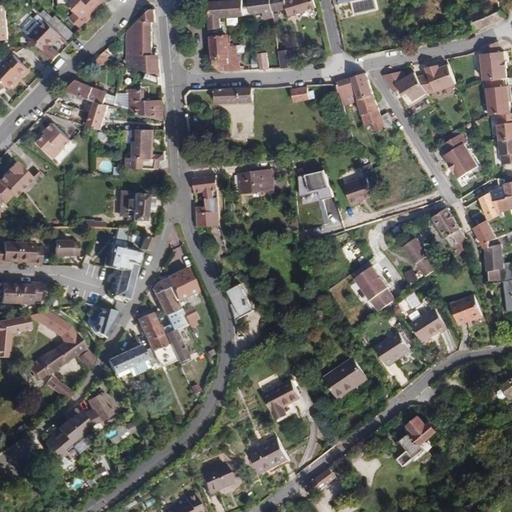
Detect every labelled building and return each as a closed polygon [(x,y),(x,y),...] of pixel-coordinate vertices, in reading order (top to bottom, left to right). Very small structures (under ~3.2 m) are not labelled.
[(86,21),(102,5),(97,0),(79,0),(71,8),(77,13),(74,15),(81,22),(84,19),(86,21)] [(244,19),(243,0),(239,0),(208,2),(211,30),(219,29),(219,25),(224,25),(223,17),(229,17),(229,22),(235,22),(235,19),(244,19)] [(274,12),(288,9),(285,0),(248,0),(250,15),(261,13),(262,20),(266,20),(266,24),(275,23),(274,12)] [(285,0),(288,9),(290,16),(317,7),(314,0),(285,0)] [(506,18),(499,4),(498,2),(491,6),(469,15),(476,31),(506,18)] [(0,40),(10,40),(6,5),(0,5),(0,40)] [(156,22),(155,9),(151,9),(128,30),(128,32),(121,39),(119,76),(156,87),(156,75),(161,77),(160,58),(153,58),(152,22),(156,22)] [(53,19),(44,11),(41,14),(68,40),(74,33),(56,16),(53,19)] [(50,63),(69,43),(45,20),(26,40),(50,63)] [(241,71),(241,67),(240,56),(238,57),(237,46),(231,46),(230,40),(227,40),(227,35),(211,37),(214,67),(220,72),(241,71)] [(482,54),(485,81),(486,80),(503,79),(508,78),(507,68),(508,68),(507,62),(506,62),(505,52),(500,52),(499,41),(485,48),(485,54),(482,54)] [(297,66),(294,49),(279,51),(282,69),(297,66)] [(110,53),(106,51),(100,56),(102,57),(109,59),(110,53)] [(7,60),(0,67),(0,79),(7,86),(10,89),(29,69),(13,55),(7,61),(7,60)] [(105,61),(102,57),(100,56),(93,63),(98,68),(105,61)] [(436,91),(457,83),(449,64),(440,68),(439,64),(426,67),(429,75),(418,77),(428,94),(436,91)] [(409,65),(402,70),(407,77),(414,71),(409,65)] [(399,91),(410,108),(430,96),(428,94),(418,77),(417,76),(416,73),(407,78),(403,71),(384,75),(385,76),(390,85),(395,93),(399,91)] [(359,100),(374,95),(367,73),(337,82),(344,104),(359,100)] [(504,86),(503,79),(486,80),(488,100),(490,99),(492,115),(498,115),(511,113),(511,99),(511,96),(511,95),(511,86),(511,85),(504,86)] [(311,99),(308,87),(292,90),(295,102),(311,99)] [(69,88),(65,92),(91,99),(92,95),(69,88)] [(253,100),(252,88),(216,89),(216,102),(241,101),(253,100)] [(99,102),(91,99),(65,92),(56,102),(92,113),(88,126),(102,130),(109,105),(107,105),(99,102)] [(111,94),(102,92),(99,102),(107,105),(111,94)] [(380,110),(374,95),(359,100),(363,115),(380,110)] [(382,116),(380,110),(363,115),(366,126),(374,124),(377,133),(386,130),(389,138),(400,133),(388,112),(382,116)] [(511,113),(498,115),(501,139),(511,138),(511,113)] [(72,141),(54,123),(44,133),(46,135),(43,138),(38,143),(54,159),(72,141)] [(152,159),(153,130),(133,130),(133,143),(135,143),(134,158),(127,158),(127,168),(158,169),(160,159),(152,159)] [(456,137),(442,145),(448,154),(445,155),(450,162),(449,162),(455,172),(456,171),(460,178),(479,166),(465,144),(467,142),(462,133),(456,137)] [(511,138),(501,139),(504,164),(511,163),(511,138)] [(210,167),(208,156),(192,158),(193,169),(210,167)] [(33,179),(15,162),(8,170),(9,171),(11,173),(6,177),(5,175),(0,179),(0,184),(13,197),(14,198),(33,179)] [(275,189),(273,170),(239,174),(242,193),(275,189)] [(45,176),(40,171),(33,179),(37,184),(45,176)] [(302,203),(331,199),(326,171),(297,176),(302,203)] [(206,191),(207,206),(198,207),(199,226),(221,225),(217,175),(194,178),(196,192),(206,191)] [(366,200),(374,197),(367,178),(346,185),(353,206),(366,202),(366,200)] [(511,209),(511,181),(505,184),(506,187),(492,192),(481,198),(494,219),(504,212),(511,209)] [(6,204),(13,197),(0,184),(0,204),(3,201),(6,204)] [(149,194),(122,193),(121,210),(128,210),(127,219),(148,220),(148,210),(149,195),(149,194)] [(476,202),(465,207),(474,226),(485,221),(476,202)] [(467,237),(449,208),(434,216),(453,246),(461,242),(460,241),(467,237)] [(484,244),(486,248),(492,245),(491,243),(498,240),(491,221),(475,228),(480,236),(475,239),(480,247),(484,244)] [(116,228),(113,246),(111,256),(108,256),(107,259),(106,259),(104,267),(117,270),(116,272),(118,275),(120,276),(114,297),(129,300),(140,252),(126,249),(125,228),(116,228)] [(144,236),(136,235),(135,243),(141,247),(140,250),(149,252),(154,239),(144,236)] [(486,248),(488,271),(500,270),(505,269),(502,246),(500,239),(498,240),(491,243),(492,245),(486,248)] [(55,256),(72,256),(79,256),(79,242),(72,242),(72,241),(55,241),(55,256)] [(31,244),(3,243),(3,246),(0,246),(0,264),(3,264),(3,262),(10,262),(26,262),(33,263),(33,265),(41,266),(42,248),(31,247),(31,244)] [(405,249),(426,281),(428,279),(430,278),(435,275),(414,243),(405,249)] [(358,277),(381,311),(389,305),(397,300),(390,289),(391,288),(376,265),(358,277)] [(167,278),(174,294),(178,301),(198,291),(187,268),(167,278)] [(511,279),(511,271),(511,268),(505,269),(500,270),(502,282),(504,281),(503,281),(511,279)] [(500,270),(488,271),(490,284),(502,282),(500,270)] [(1,298),(31,302),(31,299),(39,300),(41,282),(33,281),(33,284),(26,283),(10,281),(4,280),(4,278),(0,277),(0,295),(2,296),(1,298)] [(404,282),(410,291),(418,286),(411,277),(404,282)] [(174,294),(167,278),(158,282),(155,285),(152,289),(166,316),(179,309),(172,295),(174,294)] [(511,279),(503,281),(504,281),(508,312),(511,311),(511,279)] [(226,293),(238,318),(253,311),(241,285),(226,293)] [(414,292),(405,298),(411,308),(420,302),(414,292)] [(483,315),(475,295),(453,304),(461,324),(483,315)] [(92,336),(109,340),(116,312),(93,306),(90,317),(97,319),(92,336)] [(448,326),(436,308),(412,324),(424,342),(448,326)] [(143,352),(146,359),(149,366),(175,354),(165,334),(160,322),(157,323),(152,311),(137,319),(151,348),(143,352)] [(185,315),(188,328),(198,326),(195,313),(185,315)] [(175,354),(179,362),(188,358),(175,330),(165,334),(175,354)] [(411,350),(399,332),(376,348),(388,365),(411,350)] [(87,348),(74,336),(37,360),(38,361),(34,363),(36,365),(31,368),(39,380),(47,374),(48,376),(87,348)] [(114,374),(146,359),(143,352),(138,342),(128,347),(130,351),(108,361),(114,374)] [(95,359),(87,350),(77,357),(88,370),(95,359)] [(368,378),(354,358),(326,377),(338,396),(359,382),(360,384),(368,378)] [(74,394),(52,377),(46,384),(66,400),(74,394)] [(293,404),(301,401),(293,381),(263,393),(275,422),(297,413),(293,404)] [(511,382),(506,389),(500,396),(509,405),(511,401),(511,382)] [(109,400),(103,392),(101,394),(101,393),(87,401),(94,412),(90,414),(95,424),(113,414),(112,412),(115,411),(111,404),(111,403),(109,400)] [(69,421),(57,429),(60,434),(68,444),(70,447),(93,430),(90,426),(77,404),(69,411),(73,417),(69,421)] [(64,415),(69,421),(73,417),(69,411),(64,415)] [(425,424),(420,416),(407,424),(411,429),(397,438),(405,449),(393,457),(399,465),(421,452),(418,447),(437,435),(428,422),(425,424)] [(70,447),(76,455),(100,438),(93,430),(70,447)] [(44,442),(54,463),(64,456),(60,450),(68,444),(60,434),(51,440),(49,438),(44,442)] [(290,459),(279,437),(250,452),(260,472),(280,462),(281,463),(290,459)] [(64,456),(68,461),(76,455),(70,447),(68,444),(60,450),(64,456)] [(233,482),(225,463),(200,474),(208,493),(233,482)] [(94,477),(104,472),(102,466),(92,471),(94,477)] [(329,486),(321,477),(309,486),(315,495),(329,486)] [(202,511),(194,493),(185,497),(188,503),(177,508),(177,509),(171,511),(202,511)]
